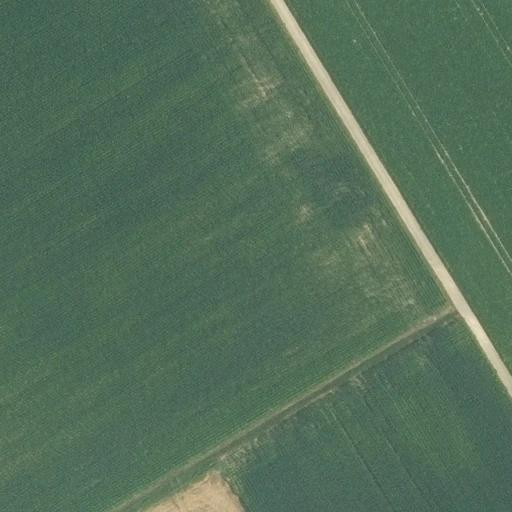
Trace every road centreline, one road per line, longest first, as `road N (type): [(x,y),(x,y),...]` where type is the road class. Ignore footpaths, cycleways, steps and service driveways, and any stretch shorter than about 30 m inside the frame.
road 1 (track): [(511,390),(275,0)]
road 2 (track): [(128,511),(462,308)]
